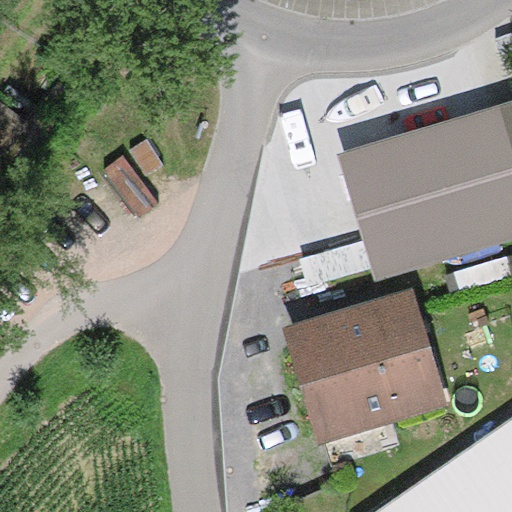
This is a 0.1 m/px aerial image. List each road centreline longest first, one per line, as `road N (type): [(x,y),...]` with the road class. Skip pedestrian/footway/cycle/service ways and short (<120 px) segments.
road 1 (unclassified): [(198,511),(189,440),(192,349),(262,34)]
road 2 (unclassified): [(262,34),(375,45),(453,23),(492,0)]
